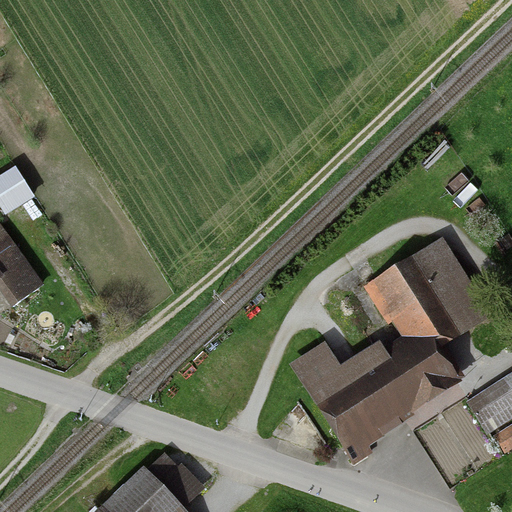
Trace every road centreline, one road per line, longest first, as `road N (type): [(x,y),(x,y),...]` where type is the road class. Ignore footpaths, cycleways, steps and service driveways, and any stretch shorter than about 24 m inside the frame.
road 1 (track): [(0,487),(69,395),(245,251),(508,0)]
road 2 (residential): [(0,371),(404,511)]
